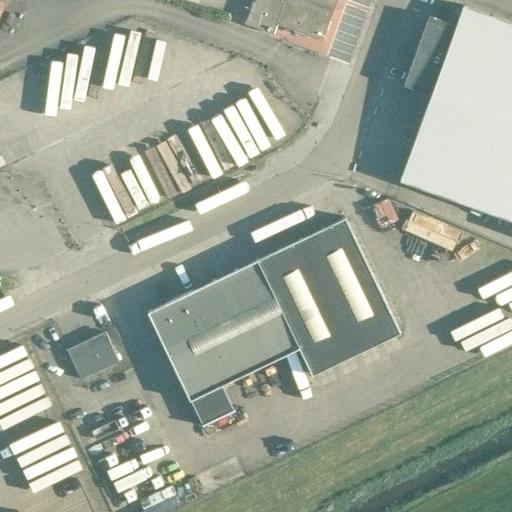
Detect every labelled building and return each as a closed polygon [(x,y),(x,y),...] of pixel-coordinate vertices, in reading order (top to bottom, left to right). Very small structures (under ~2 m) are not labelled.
[(273,34),(277,24),(323,41),(337,0),(255,0),(252,2),(245,23),(273,34)] [(511,22),(464,5),(456,27),(431,18),(408,82),(433,91),(401,178),(511,218),(511,22)] [(445,246),(459,205),(407,187),(393,228),(445,246)] [(361,207),(374,228),(390,218),(377,197),(361,207)] [(401,332),(346,216),(148,311),(191,400),(300,347),(313,374),(401,332)] [(105,331),(67,349),(81,378),(119,360),(105,331)]
